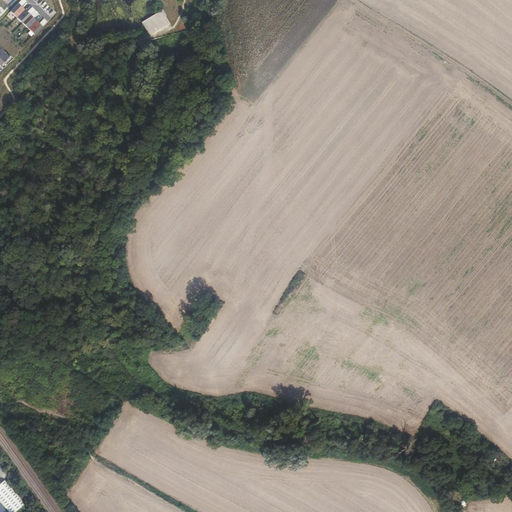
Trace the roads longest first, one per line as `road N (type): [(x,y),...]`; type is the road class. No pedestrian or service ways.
road 1 (track): [(193,511),(16,424),(0,397)]
road 2 (track): [(353,0),(511,100)]
road 3 (track): [(77,0),(70,34),(86,53),(172,29),(183,0)]
